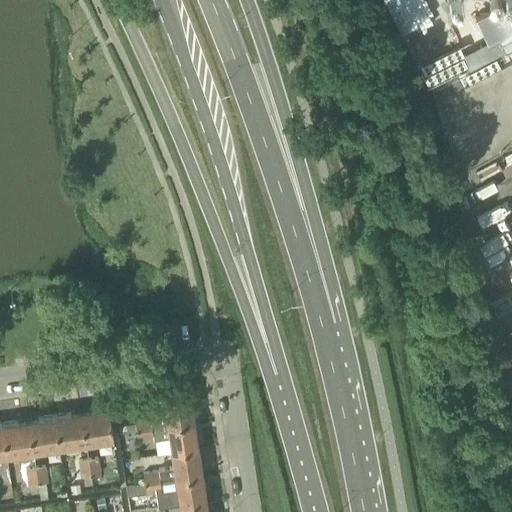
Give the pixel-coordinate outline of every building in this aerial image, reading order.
[(486,41),(511,27),(511,23),(510,24),(503,11),(490,18),(486,9),(472,16),(486,41)] [(511,27),(486,41),(461,53),(468,66),(430,87),(435,100),(511,56),(511,27)] [(136,429),(194,420),(190,394),(163,398),(166,414),(150,416),(135,419),(136,429)] [(108,406),(81,410),(86,443),(113,439),(108,406)] [(60,447),(86,443),(81,410),(55,414),(60,447)] [(55,414),(28,418),(33,451),(60,447),(55,414)] [(28,418),(2,422),(7,456),(33,451),(28,418)] [(154,439),(169,437),(171,451),(198,447),(194,420),(136,429),(138,441),(154,439)] [(144,483),(202,474),(198,447),(171,451),(174,466),(158,469),(158,470),(142,472),(144,483)] [(88,458),(90,475),(101,473),(98,457),(88,458)] [(90,475),(88,458),(78,460),(80,476),(90,475)] [(35,467),(38,483),(48,481),(45,465),(35,467)] [(35,467),(25,469),(28,485),(38,483),(35,467)] [(179,503),(206,500),(202,474),(144,483),(126,485),(128,496),(146,493),(156,492),(158,507),(179,503)] [(208,511),(206,500),(179,503),(180,511),(208,511)]
